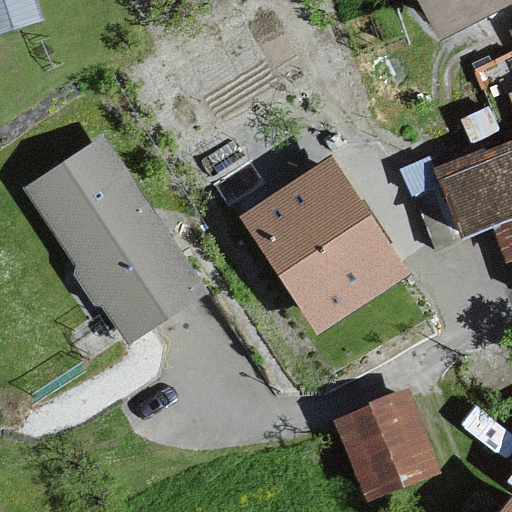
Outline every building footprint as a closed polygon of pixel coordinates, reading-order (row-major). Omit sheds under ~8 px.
[(35,0),(0,0),(0,42),(45,28),(35,0)] [(511,0),(416,0),(440,48),(511,12),(511,0)] [(106,145),(23,193),(127,345),(202,305),(106,145)] [(511,145),(438,170),(471,245),(491,238),(511,275),(511,145)] [(330,164),(241,224),(317,337),(407,284),(330,164)] [(412,394),(347,422),(369,500),(437,476),(412,394)] [(511,511),(511,498),(502,511),(511,511)]
